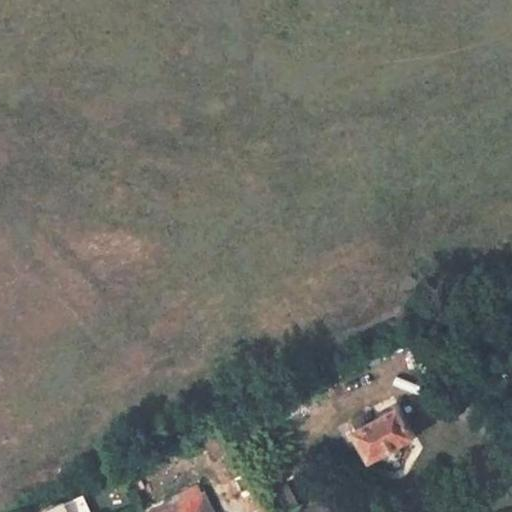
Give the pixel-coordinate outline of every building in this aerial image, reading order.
[(350,435),(366,464),(409,440),(394,411),(371,424),(359,430),(350,435)] [(354,420),(359,430),(371,424),(365,414),(354,420)] [(213,428),(199,437),(211,455),(225,446),(213,428)] [(211,511),(198,486),(183,494),(187,501),(192,511),(211,511)] [(88,511),(81,497),(50,511),(88,511)] [(192,511),(187,501),(167,511),(165,507),(154,511),(192,511)]
